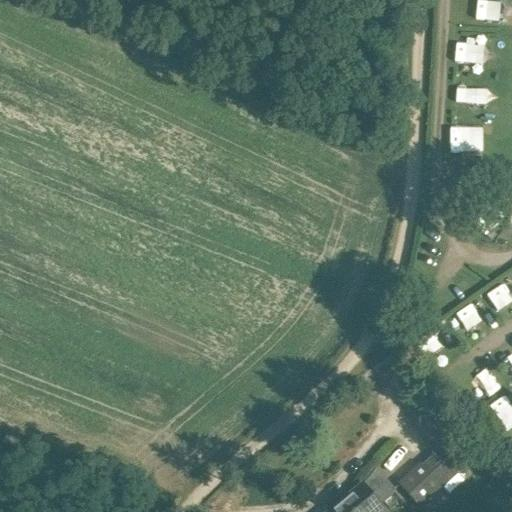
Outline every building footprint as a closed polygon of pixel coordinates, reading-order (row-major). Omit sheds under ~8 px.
[(484,68),(485,49),(463,49),(463,67),(484,68)] [(461,106),(482,106),(482,88),(461,87),(461,106)] [(457,146),(485,147),(485,135),(457,134),(457,146)] [(472,309),(458,317),(466,331),(480,323),(472,309)] [(399,484),(420,507),(463,466),(442,444),(430,455),(432,457),(423,466),(421,463),(399,484)] [(330,511),(384,511),(385,511),(380,504),(396,490),(380,471),(330,511)]
